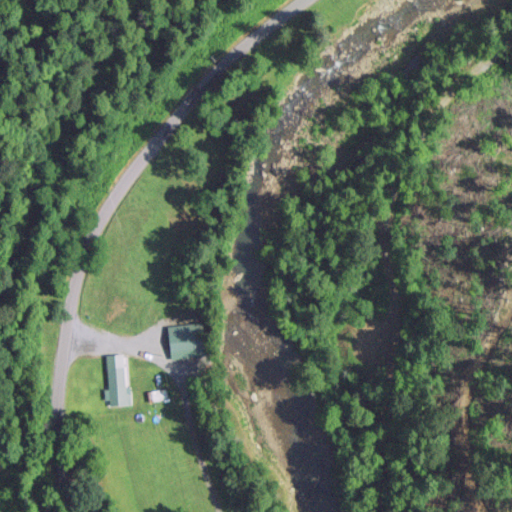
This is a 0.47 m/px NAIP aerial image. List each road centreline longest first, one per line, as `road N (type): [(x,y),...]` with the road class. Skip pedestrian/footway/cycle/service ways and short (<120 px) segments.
road 1 (residential): [(76,511),(58,469),(68,281),(112,195),(162,129),(223,61),(300,0)]
road 2 (residential): [(405,511),(410,305),(402,247),(412,203),(468,113),(511,68)]
